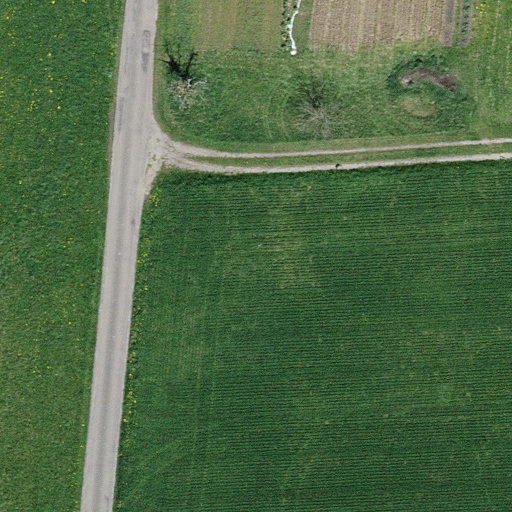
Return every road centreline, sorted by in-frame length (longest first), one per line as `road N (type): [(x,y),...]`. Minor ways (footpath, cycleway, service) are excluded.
road 1 (unclassified): [(95,511),(143,0)]
road 2 (track): [(131,134),(258,164),(511,152)]
